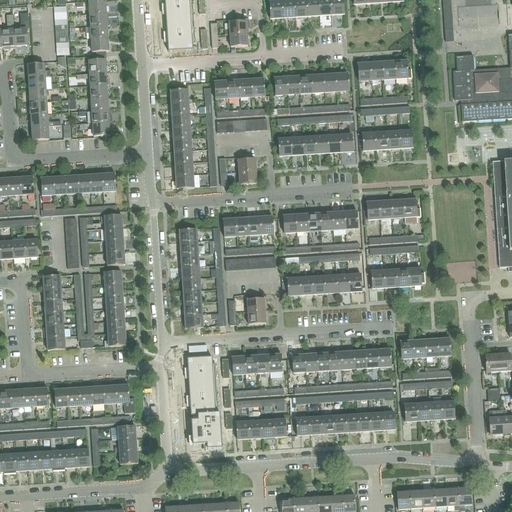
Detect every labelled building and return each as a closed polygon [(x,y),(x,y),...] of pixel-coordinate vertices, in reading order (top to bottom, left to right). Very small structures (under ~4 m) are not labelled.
[(164,0),(165,2),(165,5),(166,15),(167,33),(167,43),(168,53),(193,51),(193,48),(191,21),(189,0),(164,0)] [(319,17),(318,0),(317,0),(306,1),(307,18),(319,17)] [(318,0),(319,17),(332,17),(330,0),(318,0)] [(343,0),(330,0),(332,17),(344,16),(343,0)] [(307,18),(306,1),(294,2),(295,19),(307,18)] [(89,3),(90,15),(106,14),(106,2),(89,3)] [(295,19),(294,2),(282,3),(283,19),(295,19)] [(283,19),(282,3),(269,4),(270,20),(283,19)] [(28,46),(27,30),(29,30),(28,14),(20,15),(21,30),(14,30),(15,47),(28,46)] [(90,15),(91,28),(107,27),(109,27),(110,25),(110,20),(108,19),(107,19),(106,14),(90,15)] [(1,31),(3,48),(4,48),(4,50),(10,50),(10,47),(15,47),(14,30),(13,16),(7,17),(7,31),(1,31)] [(230,36),(247,35),(247,30),(249,30),(249,22),(247,21),(238,21),(238,23),(229,23),(229,30),(225,31),(225,36),(230,35),(230,36)] [(91,28),(91,41),(108,40),(107,27),(91,28)] [(445,31),(446,43),(454,43),(453,31),(445,31)] [(247,35),(230,36),(230,49),(248,48),(247,35)] [(511,35),(509,36),(511,69),(475,71),(474,57),(456,58),(457,73),(453,73),(455,102),(461,102),(462,123),(511,120),(511,35)] [(108,40),(91,41),(92,53),(109,52),(108,40)] [(58,65),(66,70),(65,58),(57,59),(58,65)] [(106,61),(97,62),(96,58),(90,59),(90,62),(89,62),(89,75),(106,74),(106,61)] [(395,63),(383,64),(384,81),(396,81),(395,63)] [(408,63),(395,63),(396,81),(409,80),(412,80),(412,71),(411,71),(408,72),(408,63)] [(383,64),(370,65),(371,82),(384,81),(383,64)] [(45,65),(28,66),(28,79),(46,78),(50,77),(50,72),(45,72),(45,65)] [(371,82),(370,65),(357,65),(359,83),(371,82)] [(89,75),(90,87),(107,86),(109,86),(110,85),(110,80),(108,79),(107,79),(106,74),(89,75)] [(336,76),(337,93),(349,92),(348,75),(336,76)] [(325,94),(337,93),(336,76),(324,77),(325,94)] [(325,94),(324,77),(311,78),(313,95),(325,94)] [(28,79),(29,91),(46,90),(46,78),(28,79)] [(288,96),(300,95),(299,78),(287,79),(288,96)] [(300,95),(313,95),(311,78),(299,78),(300,95)] [(288,96),(287,79),(274,80),(275,97),(288,96)] [(264,80),(252,81),(253,98),(265,97),(264,80)] [(252,81),(239,82),(240,99),(253,98),(252,81)] [(239,82),(227,83),(228,100),(240,99),(239,82)] [(228,100),(227,83),(214,84),(215,100),(228,100)] [(90,87),(91,100),(108,99),(107,86),(90,87)] [(29,91),(30,104),(47,103),(46,90),(29,91)] [(171,92),(171,104),(188,103),(188,91),(171,92)] [(91,100),(92,112),(109,111),(108,99),(91,100)] [(30,104),(31,116),(48,115),(47,103),(30,104)] [(171,104),(172,117),(189,115),(188,103),(171,104)] [(109,111),(92,112),(93,125),(110,124),(110,123),(111,123),(112,122),(112,117),(111,115),(109,116),(109,111)] [(61,122),(48,123),(48,115),(31,116),(32,129),(49,128),(61,127),(61,122)] [(172,117),(173,129),(190,128),(189,115),(172,117)] [(110,124),(93,125),(93,137),(110,136),(110,124)] [(90,132),(89,125),(78,126),(79,133),(90,132)] [(49,128),(32,129),(32,141),(50,140),(49,128)] [(173,129),(174,141),(191,140),(190,128),(173,129)] [(412,132),(399,133),(400,151),(413,150),(412,132)] [(399,133),(387,134),(388,151),(400,151),(399,133)] [(387,134),(375,135),(376,152),(388,151),(387,134)] [(376,152),(375,135),(362,136),(363,153),(376,152)] [(353,154),(352,136),(340,137),(341,154),(353,154)] [(341,154),(340,137),(327,138),(329,155),(341,154)] [(329,155),(327,138),(315,139),(316,156),(329,155)] [(316,156),(315,139),(303,140),(304,157),(316,156)] [(174,141),(174,153),(191,152),(191,140),(174,141)] [(279,158),(292,157),(291,140),(278,141),(279,158)] [(292,157),(304,157),(303,140),(291,140),(292,157)] [(174,153),(175,166),(192,164),(191,152),(174,153)] [(474,152),(458,152),(459,160),(474,159),(474,152)] [(239,161),(239,174),(256,173),(256,160),(239,161)] [(511,161),(493,163),(500,269),(508,268),(509,273),(511,272),(511,161)] [(175,166),(176,177),(193,176),(192,164),(175,166)] [(256,173),(239,174),(240,187),(257,186),(256,173)] [(103,175),(90,176),(91,193),(104,193),(103,175)] [(115,175),(103,175),(104,193),(116,192),(115,175)] [(90,176),(78,177),(79,194),(91,193),(90,176)] [(193,176),(176,177),(177,190),(194,189),(193,176)] [(78,177),(66,178),(67,195),(79,194),(78,177)] [(33,178),(21,179),(22,196),(28,196),(28,201),(34,201),(33,178)] [(66,178),(53,179),(55,196),(67,195),(66,178)] [(9,197),(22,196),(21,179),(8,180),(9,197)] [(55,196),(53,179),(41,180),(42,197),(55,196)] [(0,197),(9,197),(8,180),(0,180),(0,197)] [(403,202),(392,203),(393,220),(405,219),(403,202)] [(416,202),(403,202),(405,219),(418,218),(421,218),(422,218),(421,210),(420,210),(417,210),(416,202)] [(392,203),(379,204),(380,220),(393,220),(392,203)] [(380,220),(379,204),(367,205),(368,221),(380,220)] [(357,213),(345,214),(346,230),(358,230),(357,213)] [(345,214),(333,215),(334,231),(346,230),(345,214)] [(320,215),(308,216),(309,233),(321,232),(320,215)] [(333,215),(320,215),(321,232),(334,231),(333,215)] [(105,217),(105,230),(122,228),(122,216),(105,217)] [(308,216),(296,217),(297,233),(309,233),(308,216)] [(297,233),(296,217),(283,218),(284,234),(297,233)] [(261,219),(248,220),(249,237),(262,236),(261,219)] [(273,219),(261,219),(262,236),(274,235),(273,219)] [(248,220),(236,221),(237,237),(249,237),(248,220)] [(237,237),(236,221),(223,222),(224,238),(237,237)] [(105,230),(106,242),(123,241),(122,228),(105,230)] [(180,231),(180,244),(197,243),(196,230),(180,231)] [(25,242),(26,259),(38,258),(37,241),(25,242)] [(106,242),(107,254),(124,253),(123,241),(106,242)] [(26,259),(25,242),(12,243),(14,260),(26,259)] [(14,260),(12,243),(0,244),(1,260),(14,260)] [(180,244),(181,256),(198,255),(197,243),(180,244)] [(124,253),(107,254),(108,267),(125,266),(124,253)] [(181,256),(182,269),(199,268),(198,255),(181,256)] [(182,269),(183,281),(199,280),(199,268),(182,269)] [(408,270),(396,271),(397,289),(409,288),(408,270)] [(421,270),(408,270),(409,288),(422,287),(422,284),(425,284),(425,274),(424,274),(421,275),(421,270)] [(396,271),(383,272),(385,290),(397,289),(396,271)] [(385,290),(383,272),(371,273),(372,291),(385,290)] [(104,274),(105,286),(122,285),(121,273),(104,274)] [(361,276),(349,277),(350,294),(362,293),(361,276)] [(44,278),(44,290),(62,289),(61,277),(44,278)] [(336,277),(324,278),(325,295),(337,295),(336,277)] [(349,277),(336,277),(337,295),(350,294),(349,277)] [(324,278),(312,279),(313,296),(325,295),(324,278)] [(301,297),(300,279),(287,280),(288,297),(301,297)] [(312,279),(300,279),(301,297),(313,296),(312,279)] [(183,281),(183,293),(200,292),(199,280),(183,281)] [(105,286),(106,299),(123,297),(122,285),(105,286)] [(44,290),(45,303),(62,302),(62,289),(44,290)] [(183,293),(184,305),(201,304),(200,292),(183,293)] [(106,299),(107,311),(124,310),(123,297),(106,299)] [(247,300),(248,313),(265,312),(265,299),(247,300)] [(45,303),(46,315),(63,314),(62,302),(45,303)] [(184,305),(185,318),(202,317),(201,304),(184,305)] [(107,311),(107,323),(124,322),(124,310),(107,311)] [(265,312),(248,313),(249,326),(266,325),(265,312)] [(46,315),(47,327),(64,326),(63,314),(46,315)] [(225,315),(219,315),(211,316),(211,321),(217,320),(217,328),(226,327),(225,315)] [(202,317),(185,318),(185,330),(202,329),(202,317)] [(107,323),(108,335),(125,334),(124,322),(107,323)] [(47,327),(48,340),(65,339),(64,326),(47,327)] [(109,342),(104,342),(105,348),(126,347),(125,334),(108,335),(109,342)] [(65,339),(48,340),(48,352),(65,351),(65,339)] [(450,340),(437,341),(438,358),(451,357),(450,340)] [(81,342),(82,350),(93,349),(93,341),(81,342)] [(437,341),(425,342),(426,359),(438,358),(437,341)] [(414,360),(412,342),(400,343),(401,360),(414,360)] [(425,342),(412,342),(414,360),(426,359),(425,342)] [(378,351),(365,352),(366,369),(379,369),(378,351)] [(390,351),(378,351),(379,369),(391,368),(390,351)] [(365,352),(353,353),(354,370),(366,369),(365,352)] [(353,353),(341,354),(342,371),(354,370),(353,353)] [(329,354),(316,355),(317,372),(330,372),(329,354)] [(341,354),(329,354),(330,372),(342,371),(341,354)] [(282,355),(269,356),(270,373),(283,373),(282,355)] [(316,355),(304,356),(305,373),(317,372),(316,355)] [(511,371),(511,365),(510,359),(510,355),(497,356),(498,373),(511,372),(511,371)] [(269,356),(257,357),(258,374),(270,373),(269,356)] [(305,373),(304,356),(292,357),(293,374),(305,373)] [(486,374),(498,373),(497,356),(485,357),(486,374)] [(246,375),(245,357),(232,358),(233,376),(246,375)] [(257,357),(245,357),(246,375),(258,374),(257,357)] [(212,358),(187,360),(188,369),(188,379),(190,397),(190,402),(190,407),(191,417),(196,416),(198,416),(198,421),(191,422),(192,438),(193,446),(203,446),(207,445),(207,451),(213,450),(222,450),(220,414),(216,414),(214,386),(213,365),(212,358)] [(128,386),(116,387),(117,404),(124,404),(125,415),(135,414),(134,400),(129,400),(128,386)] [(116,387),(104,388),(105,405),(117,404),(116,387)] [(104,388),(91,389),(93,406),(105,405),(104,388)] [(91,389),(79,390),(80,407),(93,406),(91,389)] [(48,390),(36,391),(37,407),(49,407),(48,390)] [(68,408),(67,390),(55,391),(56,408),(68,408)] [(79,390),(67,390),(68,408),(80,407),(79,390)] [(36,391),(23,392),(24,408),(37,407),(36,391)] [(11,392),(0,393),(0,409),(12,409),(11,392)] [(23,392),(11,392),(12,409),(24,408),(23,392)] [(454,402),(441,403),(442,420),(455,419),(454,402)] [(441,403),(429,404),(430,421),(442,420),(441,403)] [(429,404),(416,405),(418,422),(430,421),(429,404)] [(418,422),(416,405),(404,406),(405,423),(418,422)] [(502,411),(502,419),(501,419),(503,436),(511,435),(511,418),(507,418),(507,411),(502,411)] [(381,414),(369,415),(370,432),(382,431),(381,414)] [(394,414),(381,414),(382,431),(395,431),(394,414)] [(369,415),(357,416),(358,433),(370,432),(369,415)] [(357,416),(345,417),(346,434),(358,433),(357,416)] [(333,417),(320,418),(321,436),(334,435),(333,417)] [(345,417),(333,417),(334,435),(346,434),(345,417)] [(320,418),(308,419),(309,437),(321,436),(320,418)] [(309,437),(308,419),(295,420),(297,437),(309,437)] [(490,437),(503,436),(501,419),(489,419),(490,437)] [(273,421),(261,422),(262,439),(274,439),(273,421)] [(286,421),(273,421),(274,439),(287,438),(286,421)] [(261,422),(249,423),(250,440),(262,439),(261,422)] [(250,440),(249,423),(236,424),(237,441),(250,440)] [(118,428),(119,441),(136,439),(135,427),(118,428)] [(119,441),(120,453),(136,452),(136,439),(119,441)] [(89,451),(76,452),(78,469),(90,468),(89,451)] [(64,452),(52,453),(53,470),(53,473),(64,472),(65,472),(65,469),(64,452)] [(76,452),(64,452),(65,469),(78,469),(76,452)] [(136,452),(120,453),(121,466),(137,464),(136,452)] [(52,453),(39,454),(41,471),(53,470),(52,453)] [(39,454),(27,455),(28,472),(41,471),(39,454)] [(27,455),(15,456),(16,473),(28,472),(27,455)] [(15,456),(2,456),(4,474),(4,476),(16,475),(16,473),(15,456)] [(458,490),(459,511),(464,511),(464,507),(472,507),(470,489),(458,490)] [(459,511),(458,490),(446,491),(446,501),(447,509),(454,508),(454,511),(459,511)] [(447,509),(446,501),(446,491),(434,492),(435,509),(447,509)] [(422,510),(421,492),(410,493),(411,511),(422,510)] [(421,492),(422,510),(435,509),(434,492),(421,492)] [(410,493),(397,494),(398,511),(411,511),(410,493)] [(330,511),(343,511),(342,497),(330,498),(330,511)] [(356,511),(356,508),(355,497),(342,497),(343,511),(356,511)] [(318,511),(330,511),(330,498),(318,499),(318,511)] [(318,511),(318,499),(306,500),(306,511),(318,511)] [(306,511),(306,500),(294,501),(294,511),(306,511)] [(294,511),(294,501),(281,501),(281,511),(294,511)]
